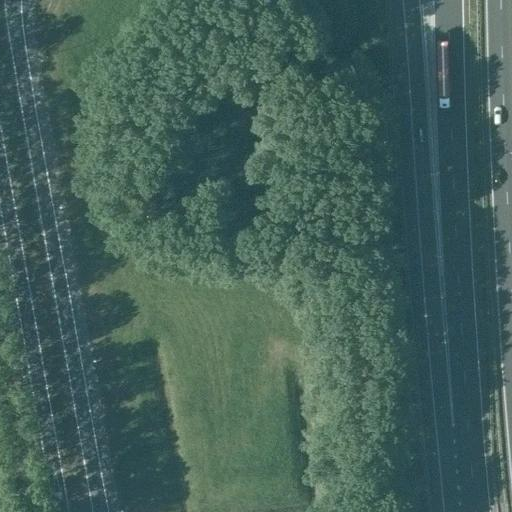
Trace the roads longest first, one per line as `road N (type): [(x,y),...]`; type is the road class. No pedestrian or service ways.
road 1 (motorway): [(98,511),(11,0)]
road 2 (motorway): [(411,0),(435,330),(468,427)]
road 3 (motorway): [(447,0),(468,427)]
road 4 (motorway): [(0,161),(61,511)]
road 5 (motorway): [(511,282),(500,0)]
